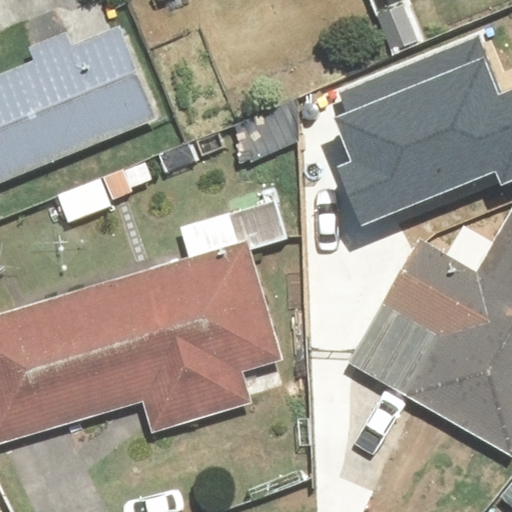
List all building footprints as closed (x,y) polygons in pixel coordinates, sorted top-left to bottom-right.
[(432,0),(437,11),(463,0),(432,0)] [(77,28),(35,45),(40,58),(0,74),(0,181),(2,186),(169,118),(130,21),(83,41),(77,28)] [(339,167),(363,226),(495,173),(501,189),(511,184),(511,87),(498,93),(476,40),(340,94),(348,112),(336,117),(354,161),(339,167)] [(256,372),(293,361),(261,254),(306,241),(292,194),(188,224),(198,258),(0,316),(0,444),(1,447),(149,403),(158,434),(265,403),(256,372)] [(511,217),(481,275),(427,246),(362,366),(511,447),(511,217)]
